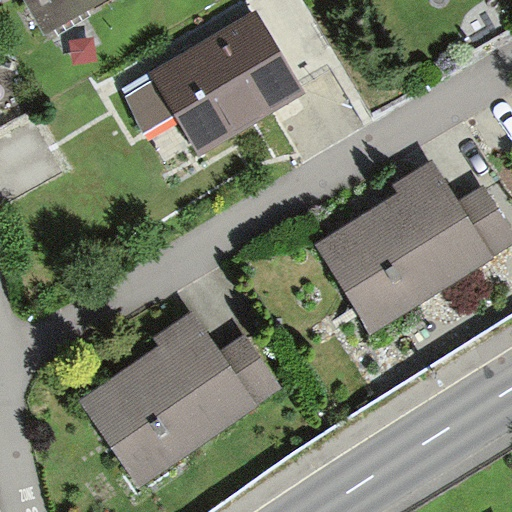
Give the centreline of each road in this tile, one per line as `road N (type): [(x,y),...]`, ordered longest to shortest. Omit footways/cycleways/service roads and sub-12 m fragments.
road 1 (residential): [(0,352),(67,328),(511,62)]
road 2 (secondary): [(511,387),(314,511)]
